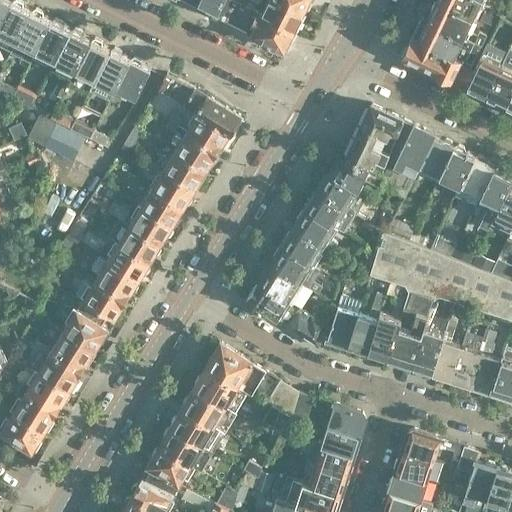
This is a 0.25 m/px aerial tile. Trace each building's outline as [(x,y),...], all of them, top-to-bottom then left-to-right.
[(0,0),(0,21),(10,0),(0,0)] [(10,0),(0,21),(0,30),(16,38),(31,8),(23,4),(22,0),(10,0)] [(197,0),(196,2),(198,3),(199,7),(205,10),(208,7),(216,12),(218,12),(219,10),(218,9),(222,0),(197,0)] [(216,12),(215,14),(227,21),(251,32),(252,33),(265,39),(284,49),(289,40),(293,39),(295,34),(293,31),(294,29),(275,19),(261,12),(257,10),(237,0),(236,0),(222,0),(218,9),(219,10),(218,12),(216,12)] [(284,0),(266,0),(261,12),(275,19),(294,29),(295,27),(298,27),(302,21),(300,18),(304,9),(284,0)] [(284,0),(304,9),(305,8),(308,0),(284,0)] [(433,11),(429,19),(463,35),(481,44),(488,31),(480,26),(477,30),(467,26),(472,16),(439,0),(438,0),(438,1),(434,2),(431,9),(433,11)] [(439,0),(472,16),(479,0),(439,0)] [(31,8),(16,38),(36,48),(51,18),(43,13),(43,10),(36,6),(33,9),(31,8)] [(479,18),(490,24),(494,16),(482,10),(479,18)] [(51,18),(36,48),(55,58),(71,27),(62,23),(62,20),(55,16),(52,18),(51,18)] [(422,16),(412,35),(447,51),(463,58),(472,63),(481,45),(462,36),(463,35),(429,19),(422,16)] [(71,27),(55,58),(53,63),(65,69),(53,92),(61,96),(75,68),(90,37),(82,33),(82,30),(75,26),(72,28),(71,27)] [(467,84),(468,84),(476,88),(476,87),(477,88),(478,91),(483,94),(486,92),(487,93),(502,62),(490,57),(500,36),(492,32),(482,53),(467,84)] [(412,35),(403,55),(467,86),(468,84),(467,84),(474,68),(461,62),(463,58),(454,54),(412,35)] [(90,37),(71,75),(91,85),(96,78),(111,47),(102,43),(102,39),(95,36),(92,38),(90,37)] [(101,115),(115,87),(130,56),(122,53),(122,49),(115,45),(112,47),(111,47),(96,78),(108,84),(94,111),(101,115)] [(487,93),(487,94),(495,98),(496,97),(498,101),(502,103),(506,102),(511,90),(511,67),(509,66),(511,59),(511,46),(510,46),(502,62),(487,93)] [(130,56),(115,87),(135,97),(151,67),(142,62),(142,59),(134,55),(131,57),(130,56)] [(184,102),(196,109),(230,130),(235,122),(238,122),(241,117),(240,114),(242,111),(240,110),(239,107),(235,105),(232,106),(209,91),(208,92),(197,87),(167,73),(158,87),(184,102)] [(31,104),(36,96),(17,87),(13,95),(31,104)] [(362,122),(359,129),(375,136),(378,130),(387,135),(391,128),(398,132),(404,117),(372,102),(369,109),(362,122)] [(56,108),(52,116),(71,126),(75,118),(56,108)] [(197,111),(186,129),(218,149),(223,141),(227,140),(230,136),(228,132),(230,130),(196,109),(195,109),(197,111)] [(40,112),(28,135),(72,157),(83,135),(40,112)] [(174,112),(170,118),(180,124),(184,118),(174,112)] [(413,121),(404,117),(387,159),(393,162),(413,121)] [(71,128),(91,138),(95,128),(76,119),(71,128)] [(169,119),(165,126),(175,132),(179,125),(169,119)] [(435,132),(413,121),(394,163),(402,167),(415,173),(420,164),(435,132)] [(21,122),(15,126),(20,137),(27,133),(21,122)] [(136,123),(124,142),(132,147),(144,129),(136,123)] [(95,128),(91,138),(108,146),(112,137),(95,128)] [(186,129),(175,147),(207,167),(207,166),(211,165),(214,161),(213,157),(218,149),(186,129)] [(359,129),(348,153),(369,164),(372,157),(376,159),(381,147),(372,143),(375,136),(359,129)] [(435,132),(420,164),(439,174),(453,143),(452,140),(447,138),(444,139),(443,138),(443,137),(435,134),(436,132),(435,132)] [(132,147),(124,142),(119,150),(127,155),(132,147)] [(453,143),(439,174),(460,183),(474,152),(467,149),(467,150),(466,149),(465,146),(460,144),(456,145),(453,143)] [(175,147),(163,166),(195,186),(196,184),(200,184),(203,180),(202,176),(207,167),(175,147)] [(26,154),(30,165),(41,160),(37,150),(26,154)] [(474,152),(460,183),(455,193),(475,202),(480,193),(495,163),(488,159),(487,160),(486,159),(485,156),(480,153),(477,155),(476,154),(476,153),(474,152)] [(329,167),(328,168),(358,187),(369,164),(348,153),(345,159),(338,156),(330,168),(329,167)] [(495,163),(480,193),(475,202),(486,208),(478,226),(487,230),(490,223),(495,213),(510,184),(511,179),(511,173),(505,170),(504,167),(499,164),(496,165),(495,165),(496,163),(495,163)] [(163,166),(152,184),(184,204),(184,203),(188,202),(190,199),(189,195),(195,186),(163,166)] [(9,180),(3,167),(0,168),(0,204),(1,205),(15,204),(4,182),(9,180)] [(323,183),(318,190),(346,207),(364,219),(368,211),(351,198),(358,187),(328,168),(320,181),(323,183)] [(108,171),(102,180),(108,183),(113,174),(108,171)] [(152,184),(140,203),(172,223),(173,222),(177,221),(179,217),(178,213),(184,204),(152,184)] [(510,233),(511,227),(511,184),(510,184),(495,213),(490,223),(510,233)] [(312,194),(304,207),(334,226),(346,207),(318,190),(315,195),(312,194)] [(126,218),(132,209),(116,200),(111,209),(126,218)] [(140,203),(128,222),(160,242),(165,233),(170,233),(172,229),(171,225),(172,223),(140,203)] [(299,220),(295,227),(323,244),(331,249),(335,242),(327,238),(334,226),(304,207),(297,219),(299,220)] [(388,229),(408,237),(413,227),(393,219),(388,229)] [(128,222),(117,241),(149,260),(154,252),(158,251),(161,247),(159,243),(160,242),(128,222)] [(289,230),(280,244),(311,264),(323,244),(295,227),(292,232),(289,230)] [(399,323),(388,355),(412,363),(424,323),(433,298),(439,294),(511,317),(511,278),(465,260),(452,255),(383,228),(370,272),(405,283),(408,290),(401,315),(402,315),(400,323),(399,323)] [(412,231),(409,238),(424,244),(426,236),(413,231),(412,231)] [(451,254),(456,242),(436,234),(430,246),(451,254)] [(76,241),(68,235),(60,247),(69,252),(76,241)] [(0,249),(12,254),(15,247),(0,241),(0,249)] [(117,241),(105,259),(137,279),(142,270),(147,270),(149,265),(148,261),(149,260),(117,241)] [(304,274),(311,264),(280,244),(273,256),(275,258),(271,264),(299,282),(315,292),(320,283),(304,274)] [(455,247),(452,255),(469,261),(472,254),(455,247)] [(496,260),(475,252),(470,261),(491,270),(496,260)] [(98,272),(94,278),(125,297),(130,289),(135,289),(138,284),(136,281),(137,279),(105,259),(99,256),(97,257),(92,266),(92,268),(98,272)] [(511,266),(498,260),(493,271),(511,278),(511,277),(511,266)] [(299,282),(271,264),(268,269),(265,268),(257,281),(288,301),(299,282)] [(356,271),(347,268),(345,274),(354,277),(356,271)] [(51,283),(55,276),(49,273),(45,280),(51,283)] [(78,293),(84,297),(109,313),(114,316),(115,314),(120,314),(122,309),(121,305),(125,297),(94,278),(92,281),(88,278),(85,278),(78,290),(78,293)] [(257,281),(246,299),(277,319),(279,315),(288,301),(257,281)] [(52,286),(44,282),(35,297),(43,301),(52,286)] [(0,283),(0,284),(6,297),(21,291),(0,283)] [(358,310),(348,343),(350,343),(351,346),(357,348),(360,346),(368,349),(377,316),(380,308),(384,294),(374,291),(368,312),(358,310)] [(330,330),(328,336),(330,337),(331,340),(337,342),(340,340),(348,343),(358,310),(362,299),(342,292),(338,303),(329,330),(330,330)] [(424,323),(412,363),(432,369),(443,337),(445,329),(454,300),(439,295),(433,298),(424,323)] [(76,305),(62,327),(94,347),(100,338),(103,340),(108,331),(105,329),(108,326),(103,323),(109,313),(84,297),(78,306),(76,305)] [(30,309),(38,305),(35,299),(27,304),(30,309)] [(41,306),(38,305),(30,309),(27,311),(32,323),(41,306)] [(294,319),(288,325),(318,344),(324,329),(325,329),(327,322),(318,317),(301,306),(293,318),(294,319)] [(377,316),(368,349),(388,355),(399,323),(400,323),(402,315),(401,315),(380,308),(377,316)] [(318,317),(327,322),(329,313),(322,309),(318,317)] [(443,337),(432,369),(441,372),(442,376),(448,377),(451,375),(461,343),(450,340),(457,319),(450,317),(443,337)] [(29,324),(24,331),(37,339),(41,332),(29,324)] [(62,327),(50,347),(82,367),(87,358),(90,360),(96,351),(93,350),(94,347),(62,327)] [(488,328),(485,339),(471,382),(481,385),(482,389),(487,390),(490,389),(500,357),(501,356),(491,353),(495,342),(494,341),(497,331),(488,328)] [(36,339),(24,332),(20,339),(32,346),(36,339)] [(471,382),(485,339),(465,333),(462,343),(461,343),(451,375),(461,379),(462,382),(468,384),(471,382)] [(500,357),(490,389),(491,388),(501,392),(502,395),(507,397),(510,395),(511,389),(511,341),(506,340),(502,352),(501,356),(500,357)] [(212,357),(207,366),(239,385),(247,390),(252,393),(266,369),(253,361),(222,341),(221,342),(212,357)] [(50,347),(37,368),(69,388),(71,385),(74,387),(79,379),(76,377),(82,367),(50,347)] [(198,375),(195,380),(196,384),(195,386),(227,405),(235,410),(247,390),(239,385),(207,366),(201,375),(198,375)] [(37,368),(25,388),(57,408),(62,399),(65,400),(71,392),(68,390),(69,388),(37,368)] [(299,389),(281,378),(279,381),(267,400),(292,415),(293,410),(300,390),(299,389)] [(184,404),(183,406),(215,425),(225,431),(237,411),(235,410),(227,405),(195,386),(190,394),(186,395),(183,400),(184,404)] [(25,388),(12,409),(44,429),(45,426),(48,428),(54,419),(51,417),(57,408),(25,388)] [(314,394),(300,390),(293,410),(308,415),(313,398),(314,394)] [(333,404),(328,421),(361,432),(366,416),(363,410),(334,401),(333,404)] [(174,414),(171,419),(173,423),(171,425),(203,444),(212,450),(213,450),(225,431),(215,425),(183,406),(178,414),(174,414)] [(12,409),(2,426),(3,426),(1,430),(31,449),(33,446),(35,448),(41,439),(38,437),(44,429),(12,409)] [(293,410),(292,415),(306,420),(308,415),(293,410)] [(283,435),(288,421),(281,419),(277,433),(283,435)] [(328,421),(321,441),(354,452),(355,450),(358,449),(360,443),(358,441),(361,432),(328,421)] [(165,436),(160,444),(192,464),(200,469),(212,450),(203,444),(171,425),(171,426),(167,427),(164,432),(165,436)] [(409,430),(403,449),(435,459),(440,442),(442,436),(414,426),(409,430)] [(314,439),(307,458),(315,461),(348,472),(348,470),(351,469),(353,464),(351,461),(354,452),(321,441),(314,439)] [(153,455),(148,464),(151,466),(178,482),(177,483),(178,484),(179,485),(180,483),(192,464),(160,444),(159,446),(155,447),(152,452),(153,455)] [(280,451),(271,446),(267,453),(275,458),(280,451)] [(474,455),(477,456),(479,449),(467,446),(460,468),(471,471),(475,460),(473,459),(474,455)] [(435,459),(403,449),(400,457),(397,458),(395,464),(397,466),(396,470),(428,480),(435,459)] [(471,471),(465,492),(461,504),(468,506),(481,511),(486,497),(497,465),(495,464),(494,461),(489,460),(486,461),(477,458),(477,456),(474,455),(473,459),(475,460),(471,471)] [(249,458),(244,468),(246,469),(258,476),(261,466),(249,458)] [(274,460),(271,468),(284,471),(286,464),(274,460)] [(315,461),(309,480),(342,491),(344,482),(347,481),(349,476),(347,473),(348,472),(315,461)] [(497,465),(486,497),(507,504),(511,486),(511,469),(509,469),(508,466),(503,464),(499,466),(497,465)] [(134,483),(131,488),(133,492),(132,493),(164,510),(174,492),(206,508),(211,499),(185,485),(180,483),(179,485),(178,484),(177,483),(178,482),(151,466),(146,475),(142,474),(138,483),(134,483)] [(465,492),(471,471),(460,468),(453,488),(465,492)] [(246,469),(241,482),(254,487),(257,478),(258,476),(246,469)] [(262,470),(256,489),(267,493),(273,473),(262,470)] [(391,486),(390,489),(421,500),(428,480),(396,470),(394,477),(391,478),(389,484),(391,486)] [(289,474),(282,496),(296,501),(309,507),(325,511),(331,511),(335,510),(342,491),(309,480),(303,478),(289,474)] [(237,490),(225,484),(217,500),(231,508),(237,490)] [(244,500),(248,487),(239,484),(235,497),(244,500)] [(458,510),(465,492),(453,488),(447,506),(458,510)] [(385,506),(384,509),(393,511),(417,511),(419,507),(428,510),(430,502),(421,500),(390,489),(387,497),(384,498),(382,504),(385,506)] [(126,504),(121,511),(168,511),(164,510),(132,493),(131,495),(127,496),(124,501),(126,504)] [(277,494),(271,511),(307,511),(309,507),(296,501),(282,496),(277,494)] [(216,501),(211,511),(225,511),(227,507),(216,501)]
